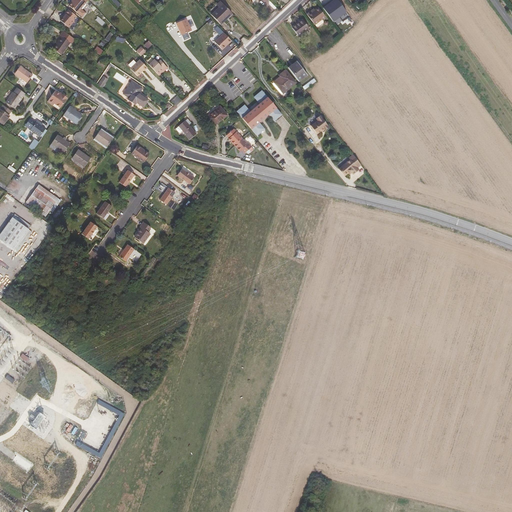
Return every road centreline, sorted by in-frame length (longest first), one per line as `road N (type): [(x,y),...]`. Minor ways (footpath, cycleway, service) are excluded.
road 1 (unclassified): [(511,241),(176,148)]
road 2 (residential): [(300,0),(153,134)]
road 3 (residential): [(153,134),(27,46)]
road 4 (residential): [(176,148),(92,260)]
